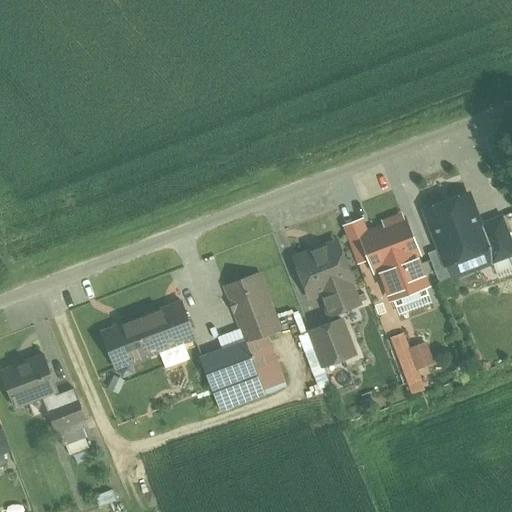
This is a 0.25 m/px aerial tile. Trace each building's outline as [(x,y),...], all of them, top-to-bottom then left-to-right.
[(468,195),(427,211),(441,248),(453,278),(494,262),(479,225),(468,195)] [(511,243),(502,217),(479,225),(494,262),(511,255),(511,243)] [(402,220),(386,226),(386,228),(362,237),(375,272),(381,270),(391,295),(425,282),(416,256),(418,255),(405,221),(402,221),(402,220)] [(337,245),(324,250),(324,249),(312,254),(296,260),(310,298),(323,293),(332,315),(358,305),(349,283),(352,282),(337,245)] [(441,248),(428,253),(439,284),(453,278),(441,248)] [(259,275),(225,287),(246,343),(246,344),(247,343),(280,331),(259,275)] [(182,303),(102,334),(115,369),(196,338),(182,303)] [(342,322),(311,333),(324,367),(355,355),(342,322)] [(266,394),(247,343),(246,344),(246,343),(200,360),(220,412),(266,394)] [(44,355),(0,371),(14,407),(41,397),(56,392),(57,391),(44,355)] [(74,389),(57,396),(56,392),(41,397),(54,431),(85,419),(74,389)] [(3,428),(0,428),(0,454),(2,453),(11,450),(3,428)]
